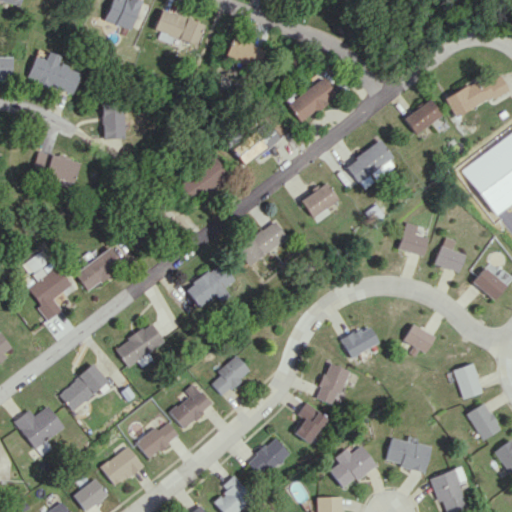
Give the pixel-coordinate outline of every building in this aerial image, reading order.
[(132,0),(108,0),(101,19),(126,29),(137,2),(132,0)] [(202,24),(158,8),(151,30),(194,45),(202,24)] [(264,50),(230,35),(222,53),(256,68),(264,50)] [(70,93),(77,70),(55,64),(58,55),(45,51),(43,59),(31,55),(24,78),(70,93)] [(0,56),(0,77),(9,78),(9,57),(0,56)] [(443,97),(451,116),(506,90),(497,71),(443,97)] [(298,121),(334,95),(320,76),(285,103),(298,121)] [(439,116),(428,99),(401,116),(412,133),(439,116)] [(98,103),(99,138),(120,138),(119,103),(98,103)] [(240,165),(277,139),(265,121),(227,147),(240,165)] [(392,167),(387,159),(390,157),(379,140),(344,163),(360,188),(392,167)] [(69,182),(75,162),(36,150),(30,170),(69,182)] [(188,200),(225,175),(211,155),(175,180),(188,200)] [(300,198),(312,217),(337,201),(324,182),(300,198)] [(362,211),(370,223),(381,216),(374,204),(362,211)] [(287,238),(274,220),(234,246),(246,265),(287,238)] [(425,237),(412,233),(415,225),(403,221),(396,248),(420,255),(425,237)] [(455,272),(462,254),(449,249),(452,240),(442,236),(432,263),(455,272)] [(120,264),(106,246),(72,273),(86,290),(120,264)] [(59,309),(50,297),(67,285),(40,249),(20,263),(34,281),(25,288),(37,304),(35,306),(44,320),(59,309)] [(197,306),(214,294),(219,301),(228,294),(223,286),(233,280),(220,261),(183,287),(197,306)] [(502,285),(482,267),(469,280),(489,299),(502,285)] [(415,347),(424,352),(433,335),(411,323),(402,339),(415,347)] [(112,344),(123,364),(163,344),(152,324),(112,344)] [(339,339),(349,357),(377,342),(367,324),(339,339)] [(0,360),(5,357),(2,352),(9,347),(0,333),(0,360)] [(219,394),(248,371),(235,354),(214,370),(218,375),(209,382),(219,394)] [(314,397),(333,404),(346,369),(327,361),(314,397)] [(461,398),(480,392),(470,362),(451,369),(461,398)] [(56,394),(71,411),(105,379),(90,363),(56,394)] [(182,390),(186,395),(167,411),(181,428),(209,404),(191,382),(182,390)] [(295,413),(301,418),(292,432),(308,443),(325,416),(303,401),(295,413)] [(479,439),(498,430),(484,402),(466,411),(479,439)] [(44,440),(62,426),(45,404),(32,415),(27,409),(12,420),(38,454),(48,446),(44,440)] [(176,434),(163,419),(134,443),(147,458),(176,434)] [(286,452),(272,436),(243,462),(258,477),(286,452)] [(422,471),(428,446),(389,436),(383,461),(422,471)] [(511,469),(511,440),(511,438),(493,449),(507,473),(511,469)] [(328,469),(341,486),(353,476),(356,479),(375,464),(359,443),(349,452),(345,446),(333,455),(337,461),(328,469)] [(140,465),(126,445),(97,466),(111,485),(140,465)] [(428,477),(441,511),(451,511),(465,507),(455,482),(463,479),(458,466),(428,477)] [(219,511),(233,511),(250,496),(230,474),(219,485),(223,489),(209,501),(219,511)] [(105,493),(91,477),(70,495),(83,511),(105,493)] [(315,496),(315,511),(340,511),(340,495),(315,496)] [(67,511),(59,501),(43,511),(67,511)]
